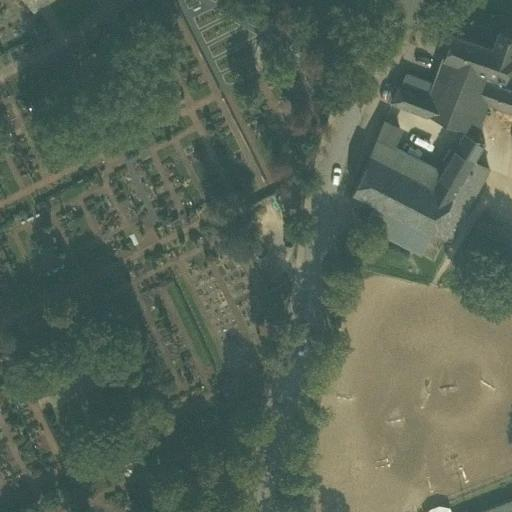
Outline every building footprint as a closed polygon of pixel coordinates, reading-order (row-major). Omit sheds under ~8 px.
[(32,9),(33,10),(49,0),(26,0),(33,8),(32,9)] [(505,77),(505,78),(506,76),(501,75),(510,50),(511,50),(511,31),(499,27),(493,45),(452,30),(443,55),(485,71),(505,77)] [(501,75),(506,76),(511,59),(511,50),(510,50),(501,75)] [(392,99),(455,123),(465,127),(472,130),(476,122),(482,106),(484,99),(511,109),(511,90),(501,87),(482,80),(485,71),(443,55),(434,82),(429,95),(400,84),(399,83),(392,99)] [(501,87),(505,77),(485,71),(482,80),(501,87)] [(400,84),(429,95),(434,82),(405,73),(400,84)] [(383,120),(369,154),(433,184),(443,167),(396,144),(404,128),(383,120)] [(471,133),(472,130),(465,127),(463,131),(455,146),(475,156),(485,138),(471,133)] [(433,184),(453,194),(472,160),(475,156),(455,146),(443,167),(433,184)] [(353,191),(375,202),(432,231),(453,194),(433,184),(369,154),(353,191)] [(472,160),(453,194),(432,231),(449,240),(489,170),(472,160)] [(421,253),(432,231),(375,202),(364,224),(421,253)] [(467,249),(511,272),(511,234),(482,219),(467,249)] [(511,511),(511,501),(482,511),(511,511)]
